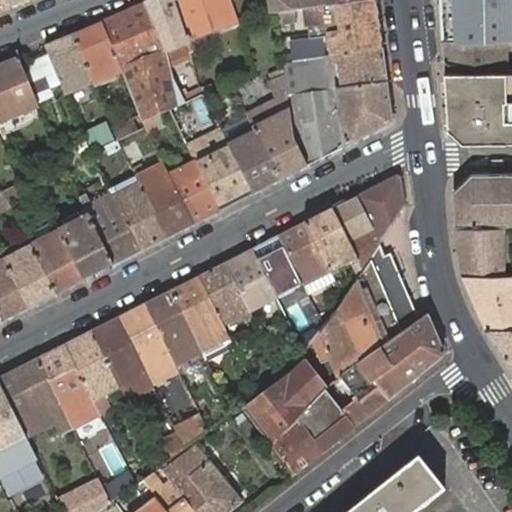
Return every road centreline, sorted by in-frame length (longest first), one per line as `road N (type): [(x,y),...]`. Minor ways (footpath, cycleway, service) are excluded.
road 1 (residential): [(424,144),(397,148),(0,350)]
road 2 (residential): [(477,363),(403,407),(270,511)]
road 3 (tertiary): [(477,363),(440,274),(426,157)]
road 4 (tertiary): [(424,144),(406,0)]
